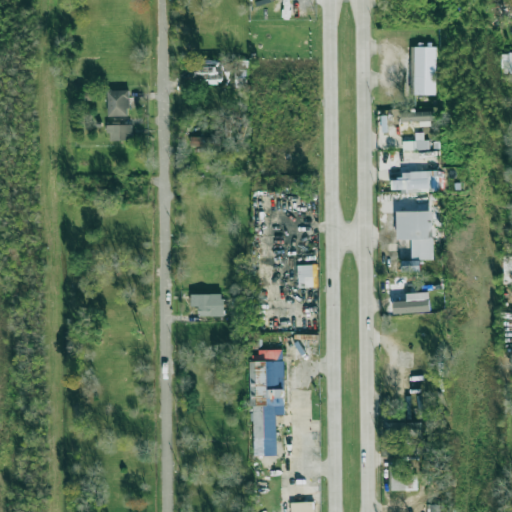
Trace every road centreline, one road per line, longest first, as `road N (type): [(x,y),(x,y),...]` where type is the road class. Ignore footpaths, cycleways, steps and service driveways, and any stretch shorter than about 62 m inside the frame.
road 1 (residential): [(170,511),(163,0)]
road 2 (secondary): [(330,0),(333,511)]
road 3 (secondary): [(365,511),(365,0)]
